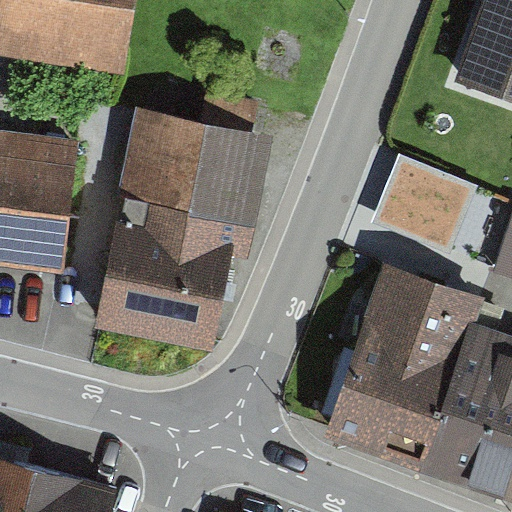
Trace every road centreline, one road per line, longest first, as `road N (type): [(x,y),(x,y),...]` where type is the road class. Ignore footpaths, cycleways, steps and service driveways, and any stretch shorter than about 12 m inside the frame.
road 1 (residential): [(398,0),(276,337),(211,439)]
road 2 (unclassified): [(211,439),(0,385)]
road 3 (unclassified): [(211,439),(393,511)]
